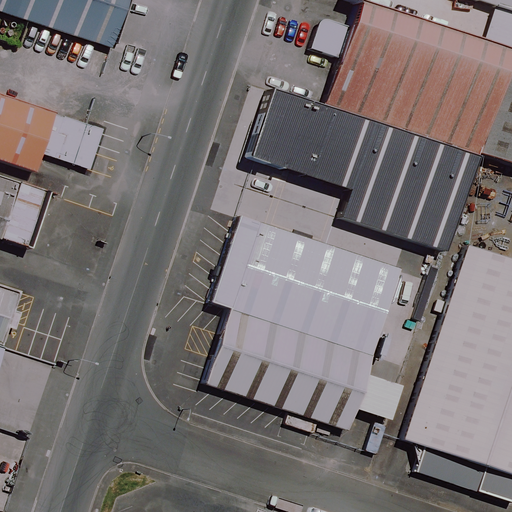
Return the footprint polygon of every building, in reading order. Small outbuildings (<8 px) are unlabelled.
[(132,0),(0,0),(0,10),(116,49),(132,0)] [(511,54),(511,44),(379,0),(362,0),(328,102),(372,123),(471,156),(511,54)] [(511,54),(471,156),(511,166),(511,54)] [(57,111),(0,92),(0,158),(36,170),(45,153),(90,168),(103,129),(56,115),(57,111)] [(364,148),(253,111),(236,164),(405,220),(400,237),(440,250),(471,156),(372,123),(364,148)] [(0,235),(34,247),(53,190),(0,173),(0,235)] [(403,267),(242,214),(213,300),(233,307),(374,353),(403,267)] [(511,259),(461,244),(398,439),(511,476),(511,259)] [(0,343),(4,345),(21,291),(0,283),(0,343)] [(350,429),(374,353),(233,307),(208,382),(350,429)]
